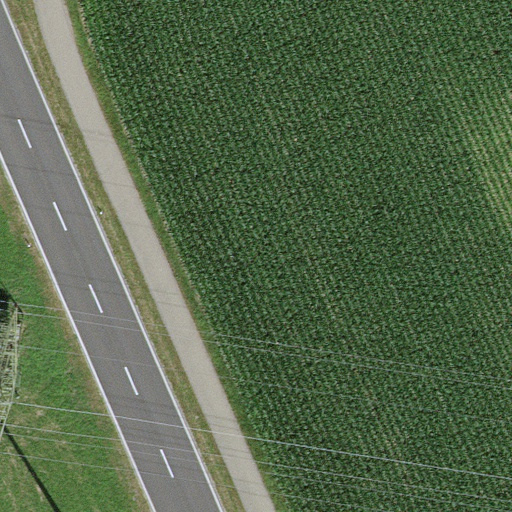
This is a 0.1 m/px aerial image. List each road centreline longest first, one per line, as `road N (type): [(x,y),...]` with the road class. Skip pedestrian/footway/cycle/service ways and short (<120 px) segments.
road 1 (track): [(264,511),(83,94),(55,0)]
road 2 (tertiary): [(0,56),(193,511)]
